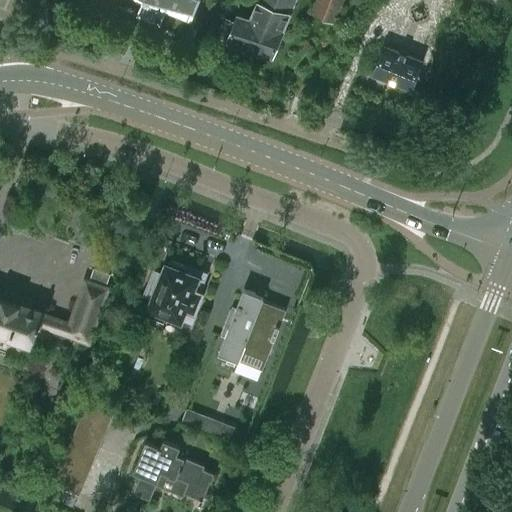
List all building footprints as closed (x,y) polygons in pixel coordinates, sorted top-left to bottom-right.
[(194,0),(159,0),(160,1),(160,2),(159,4),(159,5),(158,6),(157,7),(162,13),(159,22),(186,33),(195,9),(192,8),(194,0)] [(218,36),(228,40),(227,41),(272,56),(295,0),(255,0),(249,16),(239,13),(235,22),(226,17),(218,36)] [(342,0),(314,0),(311,9),(335,19),(342,0)] [(388,79),(410,88),(422,60),(405,53),(406,51),(401,49),(400,51),(384,45),(373,73),(375,74),(375,75),(377,79),(383,82),(388,80),(388,79)] [(166,263),(162,274),(149,306),(151,307),(148,314),(164,320),(167,313),(181,319),(186,306),(194,310),(196,305),(197,306),(197,303),(199,298),(199,299),(200,296),(199,296),(201,291),(197,290),(202,278),(184,270),(186,265),(170,259),(168,264),(166,263)] [(109,281),(112,270),(93,265),(90,276),(109,281)] [(86,276),(77,301),(101,310),(110,285),(86,276)] [(0,330),(11,334),(9,339),(29,346),(37,323),(89,343),(101,310),(77,301),(69,321),(27,306),(30,298),(0,288),(0,330)] [(244,288),(235,311),(219,352),(239,359),(243,349),(265,358),(274,337),(275,337),(280,324),(279,323),(281,317),(259,308),(264,295),(244,288)] [(88,401),(83,414),(107,424),(112,411),(88,401)] [(83,414),(78,426),(102,436),(107,424),(83,414)] [(78,426),(73,437),(97,447),(102,436),(78,426)] [(73,437),(69,448),(93,458),(97,447),(73,437)] [(146,439),(133,470),(141,473),(133,492),(150,499),(158,480),(165,483),(166,481),(182,488),(182,490),(203,499),(214,471),(204,467),(205,464),(178,452),(181,444),(164,438),(161,445),(146,439)] [(69,448),(64,459),(88,469),(93,458),(69,448)] [(64,459),(59,470),(83,480),(88,469),(64,459)] [(78,493),(83,480),(59,470),(54,482),(78,493)]
